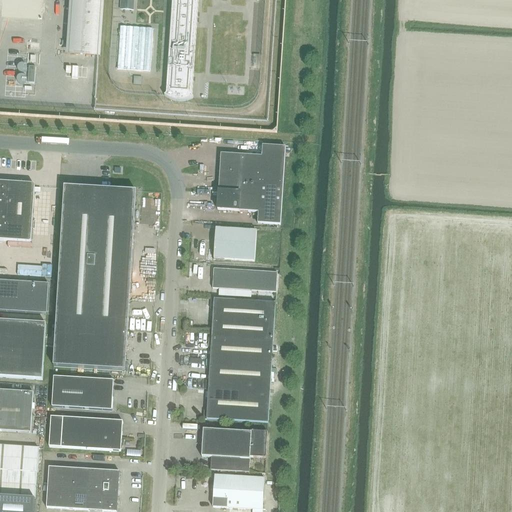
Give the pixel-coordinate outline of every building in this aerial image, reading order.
[(41,19),(42,0),(2,0),(1,16),(41,19)] [(74,0),(71,54),(98,56),(102,0),(173,0),(167,97),(167,101),(192,103),(193,98),(199,0),(74,0)] [(120,0),(120,10),(134,11),(134,0),(120,0)] [(152,29),(120,27),(117,70),(150,72),(152,29)] [(220,155),(217,211),(258,213),(257,224),(280,226),(285,148),(262,146),(261,157),(220,155)] [(0,241),(29,243),(30,243),(31,243),(31,242),(31,241),(35,187),(35,186),(34,186),(34,185),(33,185),(0,182),(0,241)] [(136,192),(65,188),(53,367),(125,372),(136,192)] [(215,240),(214,240),(213,261),(224,261),(224,260),(254,262),(256,232),(216,230),(215,240)] [(212,290),(276,294),(278,274),(214,270),(212,290)] [(0,312),(47,316),(49,286),(0,282),(0,312)] [(214,309),(212,339),(273,343),(275,304),(211,300),(210,309),(214,309)] [(0,378),(43,381),(46,325),(0,322),(0,378)] [(273,343),(212,339),(208,339),(208,348),(211,348),(209,382),(206,381),(205,390),(209,391),(207,412),(204,412),(203,420),(268,424),(273,343)] [(54,378),(52,408),(112,412),(114,382),(54,378)] [(0,431),(31,434),(33,394),(0,391),(0,431)] [(49,448),(121,452),(123,423),(51,418),(49,448)] [(212,459),(211,471),(239,472),(249,473),(250,458),(266,459),(268,433),(251,432),(251,434),(203,431),(202,458),(212,459)] [(34,511),(39,449),(0,446),(0,511),(34,511)] [(49,469),(48,489),(62,490),(63,470),(49,469)] [(62,490),(76,491),(77,470),(63,470),(62,490)] [(76,491),(90,492),(91,471),(77,470),(76,491)] [(90,492),(104,492),(105,472),(91,471),(90,492)] [(105,472),(104,492),(118,493),(120,473),(105,472)] [(262,511),(265,479),(215,476),(213,508),(253,511),(252,511),(262,511)] [(47,509),(61,510),(62,490),(48,489),(47,509)] [(61,510),(75,511),(76,491),(62,490),(61,510)] [(75,511),(89,511),(90,492),(76,491),(75,511)] [(89,511),(91,511),(102,511),(104,492),(90,492),(89,511)] [(104,492),(102,511),(117,511),(118,493),(104,492)]
